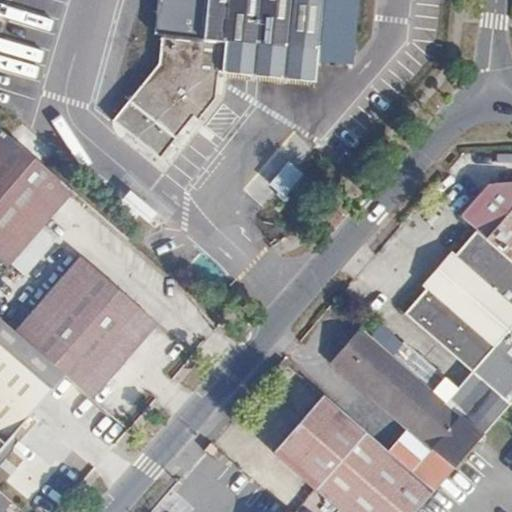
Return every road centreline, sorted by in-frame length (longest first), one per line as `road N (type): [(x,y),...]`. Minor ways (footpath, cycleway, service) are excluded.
road 1 (residential): [(491,94),(456,119),(116,511)]
road 2 (unknown): [(238,368),(75,237)]
